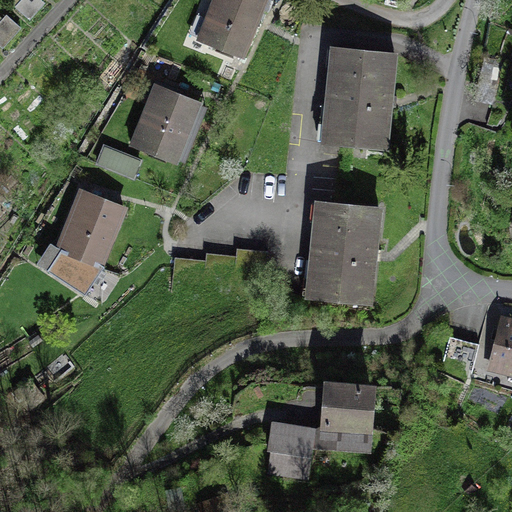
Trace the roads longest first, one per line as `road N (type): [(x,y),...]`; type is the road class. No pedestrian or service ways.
road 1 (residential): [(449,271),(417,321),(398,330),(289,339),(221,361),(182,395),(119,478)]
road 2 (residential): [(449,271),(438,252),(437,216),(475,0)]
